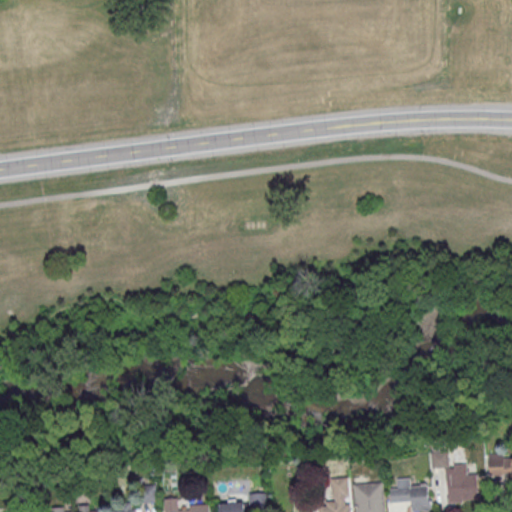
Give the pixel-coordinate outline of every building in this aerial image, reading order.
[(435,466),(443,466),(443,455),(435,455),(435,466)] [(491,476),(511,476),(511,456),(491,456),(491,476)] [(479,500),(479,468),(448,468),(448,500),(479,500)] [(319,504),(319,511),(351,511),(350,477),(331,477),(332,504),(319,504)] [(432,511),(431,485),(412,485),(412,478),(398,479),(399,488),(391,488),(391,503),(412,502),(413,511),(432,511)] [(385,511),(384,483),(355,485),(356,511),(385,511)] [(156,485),(142,485),(142,502),(156,502),(156,485)] [(268,492),(249,492),(249,511),(268,511),(268,492)] [(166,498),(166,511),(210,511),(211,504),(181,505),(181,498),(166,498)] [(221,501),(220,511),(245,511),(246,501),(221,501)]
